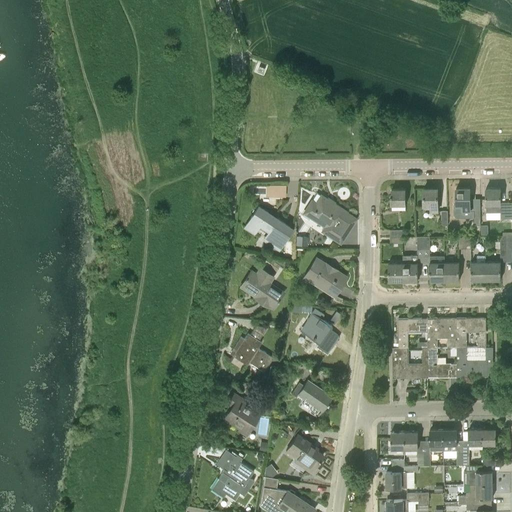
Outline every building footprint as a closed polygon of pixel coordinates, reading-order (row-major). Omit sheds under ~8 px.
[(500,187),(486,187),(486,212),(501,212),(501,218),(511,217),(511,202),(500,202),(500,187)] [(391,194),(391,204),(406,204),(406,188),(392,188),(392,194),(391,194)] [(433,188),(423,188),(424,206),(429,207),(429,208),(429,212),(438,212),(437,189),(433,189),(433,188)] [(456,188),(456,206),(462,206),(462,208),(462,212),(470,212),(470,188),(456,188)] [(312,196),(317,199),(321,193),(316,190),(312,196)] [(304,213),(302,215),(309,219),(310,217),(325,226),(322,231),(330,236),(340,243),(350,228),(356,219),(346,212),(346,211),(335,204),(334,206),(327,201),(328,200),(326,198),(321,195),(316,203),(312,200),(307,208),(304,213)] [(258,207),(245,227),(254,234),(259,226),(273,236),(268,244),(278,250),(292,228),(258,207)] [(412,255),(402,255),(403,262),(403,280),(410,280),(417,280),(418,280),(417,262),(412,262),(412,255)] [(477,261),(471,261),(471,280),(479,279),(486,279),(486,261),(486,255),(477,255),(477,261)] [(430,256),(429,256),(429,262),(430,280),(437,280),(437,279),(444,279),(444,262),(444,256),(430,256)] [(315,257),(304,274),(315,281),(314,284),(334,296),(334,295),(341,285),(346,276),(337,270),(325,263),(315,257)] [(500,261),(486,261),(486,279),(493,279),(501,279),(500,261)] [(403,262),(388,263),(388,281),(396,281),(396,280),(403,280),(403,262)] [(459,262),(444,262),(444,279),(452,279),(452,280),(459,280),(459,262)] [(242,283),(241,285),(255,294),(253,297),(253,298),(259,302),(268,308),(269,306),(274,310),(285,292),(271,282),(274,277),(260,267),(256,273),(251,270),(242,283)] [(310,321),(303,332),(319,344),(317,346),(327,353),(339,336),(329,329),(331,326),(312,312),(307,320),(310,321)] [(329,320),(334,324),(338,317),(333,314),(329,320)] [(428,332),(427,332),(427,341),(427,347),(437,347),(437,337),(448,337),(448,346),(450,347),(457,347),(457,330),(457,317),(437,317),(437,318),(428,318),(428,332)] [(457,330),(457,347),(466,346),(466,331),(479,331),(479,335),(476,335),(477,346),(477,347),(485,347),(485,346),(486,346),(486,330),(486,317),(479,317),(466,317),(457,318),(457,317),(457,330)] [(408,318),(398,318),(398,347),(408,347),(408,332),(427,332),(428,332),(428,318),(408,318)] [(241,336),(232,349),(235,351),(232,355),(233,356),(246,364),(248,362),(264,371),(272,357),(258,347),(261,342),(259,340),(266,329),(256,322),(249,334),(247,332),(244,338),(241,336)] [(466,346),(457,347),(457,355),(457,362),(457,376),(467,376),(480,376),(486,376),(492,376),(493,376),(493,346),(492,346),(486,346),(485,346),(485,347),(477,347),(466,347),(466,346)] [(393,348),(392,348),(392,378),(399,377),(408,377),(409,377),(410,377),(422,377),(427,377),(428,377),(428,362),(427,362),(427,357),(423,357),(423,362),(422,362),(408,363),(408,347),(398,347),(398,348),(393,348)] [(437,347),(427,347),(427,357),(427,362),(428,362),(428,377),(429,377),(429,376),(438,376),(438,377),(450,376),(451,376),(456,376),(457,376),(457,362),(445,362),(445,360),(443,357),(438,357),(437,347)] [(270,366),(267,385),(273,386),(276,367),(270,366)] [(299,382),(291,394),(295,396),(297,394),(298,394),(322,411),(332,396),(307,379),(303,385),(299,382)] [(228,411),(224,419),(231,423),(239,428),(247,434),(262,411),(244,400),(233,393),(232,392),(228,398),(225,402),(230,405),(232,406),(228,411)] [(496,428),(482,429),(482,444),(496,444),(496,428)] [(430,429),(430,440),(430,450),(444,450),(443,429),(430,429)] [(457,429),(443,429),(444,450),(457,450),(457,445),(457,429)] [(469,429),(469,443),(482,444),(482,429),(469,429)] [(391,431),(391,448),(404,448),(404,431),(391,431)] [(418,431),(404,431),(404,448),(417,448),(418,448),(418,440),(418,431)] [(297,433),(284,451),(295,459),(309,468),(308,470),(313,474),(321,463),(319,461),(323,455),(317,450),(307,443),(308,441),(297,433)] [(260,441),(259,451),(266,452),(268,442),(260,441)] [(219,459),(215,464),(224,469),(221,473),(218,478),(220,479),(216,486),(225,492),(235,499),(240,492),(244,494),(254,479),(249,476),(253,470),(239,461),(242,457),(237,455),(236,454),(235,456),(231,453),(226,450),(220,459),(219,459)] [(392,471),(386,471),(386,472),(386,487),(406,487),(407,487),(407,472),(417,471),(417,465),(404,465),(392,466),(392,471)] [(466,465),(466,470),(469,470),(470,484),(492,484),(492,470),(487,470),(487,465),(482,465),(469,465),(466,465)] [(263,486),(260,506),(269,511),(280,511),(283,509),(287,511),(313,511),(314,511),(306,505),(307,503),(293,494),(291,492),(289,490),(287,489),(286,490),(276,488),(278,478),(265,476),(263,486)] [(458,495),(458,504),(464,504),(491,504),(491,498),(492,498),(492,493),(492,484),(470,484),(470,491),(466,491),(466,495),(458,495)] [(403,499),(387,499),(387,500),(387,511),(408,511),(408,501),(418,501),(418,503),(428,502),(428,493),(406,493),(406,500),(403,500),(403,499)]
